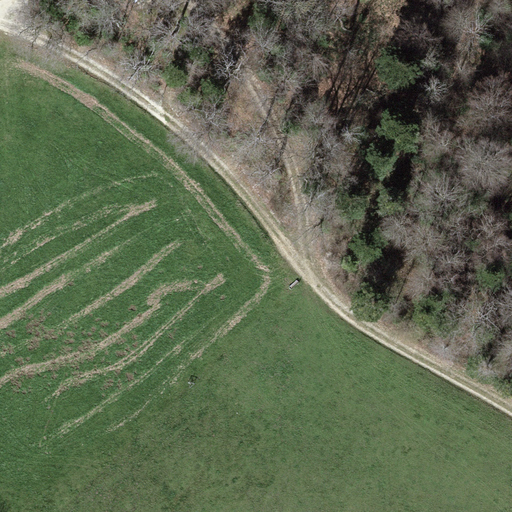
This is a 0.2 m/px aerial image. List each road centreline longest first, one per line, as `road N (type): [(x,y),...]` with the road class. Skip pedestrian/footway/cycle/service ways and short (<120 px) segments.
road 1 (track): [(511,412),(352,316),(196,139),(7,17)]
road 2 (track): [(188,0),(234,51),(292,185),(310,275)]
